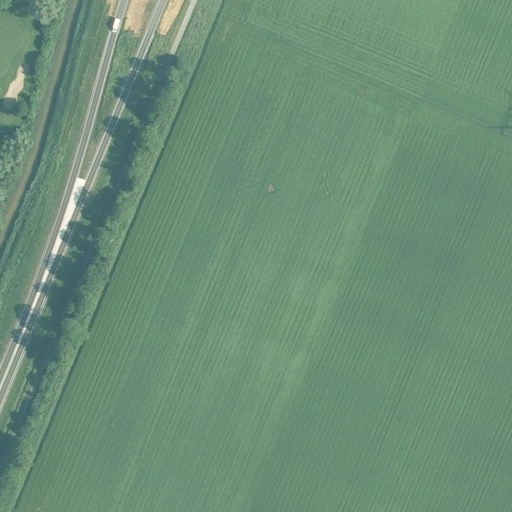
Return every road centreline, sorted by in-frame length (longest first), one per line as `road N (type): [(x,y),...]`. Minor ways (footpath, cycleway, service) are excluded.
road 1 (trunk): [(45,273),(162,0)]
road 2 (trunk): [(123,0),(45,273)]
road 3 (trunk): [(0,388),(45,273)]
